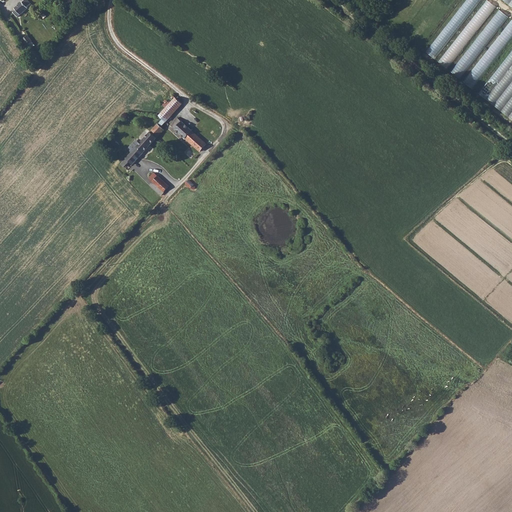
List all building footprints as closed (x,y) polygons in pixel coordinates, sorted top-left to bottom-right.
[(14,12),(18,18),(29,10),(29,9),(33,6),(28,0),(17,9),(17,10),(14,12)] [(436,59),(480,0),(466,0),(427,52),(436,59)] [(448,69),(496,6),(488,0),(486,0),(439,62),(448,69)] [(453,73),(462,79),(507,15),(498,9),(453,73)] [(474,89),(511,37),(511,19),(465,82),(474,89)] [(23,41),(27,48),(32,45),(28,37),(23,41)] [(511,118),(511,50),(480,96),(511,118)] [(161,123),(158,126),(165,132),(170,126),(167,124),(182,105),(174,99),(159,117),(163,120),(161,123)] [(179,119),(172,127),(201,154),(208,146),(179,119)] [(121,166),(128,172),(165,132),(158,126),(140,146),(136,142),(129,150),(132,154),(121,166)] [(155,174),(150,180),(164,193),(169,187),(155,174)] [(189,181),(185,185),(189,190),(192,191),(193,191),(194,191),(195,189),(194,186),(189,181)]
